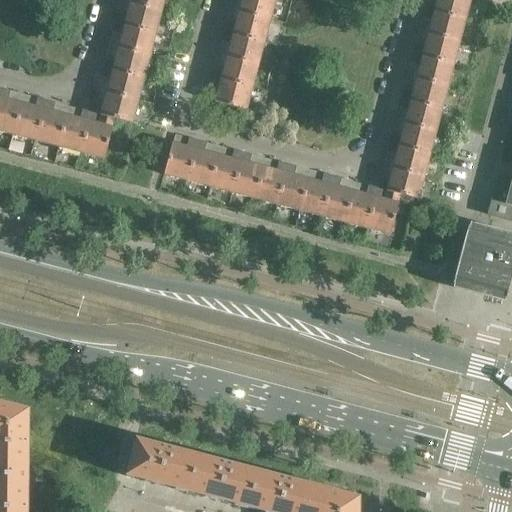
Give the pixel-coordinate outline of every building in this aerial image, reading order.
[(161,11),(163,0),(120,0),(120,1),(161,11)] [(269,21),(274,0),(231,0),(229,10),(269,21)] [(465,20),(470,0),(426,0),(425,5),(435,7),(434,12),(465,20)] [(155,34),(161,11),(120,1),(115,19),(125,21),(124,25),(155,34)] [(263,43),(269,21),(229,10),(224,28),(233,31),(232,35),(263,43)] [(459,42),(465,20),(434,12),(432,16),(423,13),(418,31),(459,42)] [(149,56),(155,34),(124,25),(123,29),(113,27),(108,45),(149,56)] [(453,65),(459,42),(418,31),(413,50),(423,52),(422,56),(453,65)] [(257,65),(263,43),(232,35),(231,39),(222,36),(217,55),(257,65)] [(143,79),(149,56),(108,45),(104,64),(113,66),(112,70),(143,79)] [(251,88),(257,65),(217,55),(212,73),(221,76),(220,80),(251,88)] [(447,87),(453,65),(422,56),(421,60),(411,58),(406,76),(447,87)] [(137,101),(143,79),(112,70),(111,74),(101,72),(97,90),(137,101)] [(441,110),(447,87),(406,76),(401,95),(411,97),(410,101),(441,110)] [(245,111),(251,88),(220,80),(219,84),(210,81),(205,100),(214,102),(214,103),(245,111)] [(0,132),(13,136),(24,95),(6,90),(3,100),(0,98),(0,132)] [(131,124),(137,101),(97,90),(92,109),(101,111),(100,116),(114,120),(131,124)] [(36,142),(44,110),(40,109),(42,100),(24,95),(13,136),(36,142)] [(435,132),(441,110),(410,101),(409,105),(399,103),(394,121),(435,132)] [(58,148),(69,107),(50,102),(48,111),(44,110),(36,142),(58,148)] [(80,153),(89,122),(85,121),(87,112),(69,107),(58,148),(80,153)] [(113,124),(114,120),(100,116),(99,120),(113,124)] [(112,128),(113,124),(99,120),(97,125),(112,128)] [(429,154),(435,132),(394,121),(390,140),(399,142),(398,146),(429,154)] [(112,128),(97,125),(89,122),(80,153),(104,160),(112,128)] [(187,182),(195,150),(191,149),(194,140),(175,135),(173,145),(172,144),(163,175),(187,182)] [(209,188),(220,147),(202,142),(199,152),(195,150),(187,182),(209,188)] [(423,177),(429,154),(398,146),(397,150),(387,148),(383,166),(423,177)] [(232,194),(240,162),(236,161),(239,152),(220,147),(209,188),(232,194)] [(254,200),(265,159),(247,154),(244,163),(240,162),(232,194),(254,200)] [(277,205),(285,174),(281,173),(283,164),(265,159),(254,200),(277,205)] [(299,211),(310,171),(292,166),(289,175),(285,174),(277,205),(299,211)] [(417,200),(423,177),(383,166),(378,184),(387,187),(386,192),(400,196),(417,200)] [(322,217),(330,186),(326,185),(328,176),(310,171),(299,211),(322,217)] [(344,223),(355,183),(336,178),(334,187),(330,186),(322,217),(344,223)] [(366,229),(375,198),(371,197),(373,188),(355,183),(344,223),(366,229)] [(399,200),(400,196),(386,192),(385,196),(399,200)] [(398,204),(399,200),(385,196),(383,200),(398,204)] [(398,204),(383,200),(375,198),(366,229),(390,236),(398,204)] [(511,221),(511,215),(511,205),(510,205),(491,200),(487,215),(511,221)] [(506,299),(511,276),(511,238),(467,227),(452,285),(506,299)] [(0,477),(26,478),(27,435),(27,411),(0,404),(0,477)] [(186,493),(196,456),(135,440),(125,477),(186,493)] [(246,508),(256,472),(196,456),(186,493),(246,508)] [(321,511),(327,491),(256,472),(246,508),(260,511),(309,511),(311,509),(321,511)] [(22,511),(23,502),(26,502),(26,478),(0,477),(0,511),(22,511)] [(357,511),(357,499),(327,491),(321,511),(311,509),(309,511),(357,511)]
